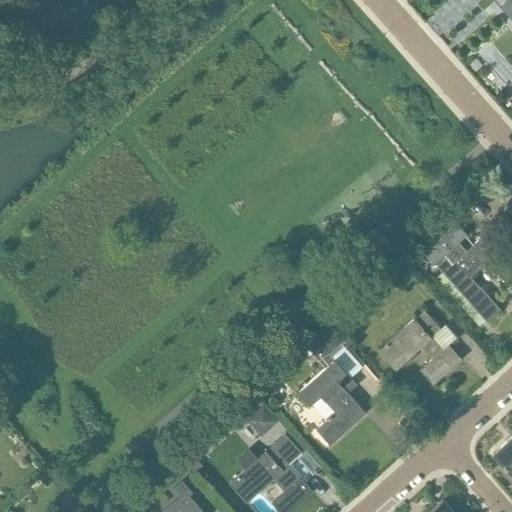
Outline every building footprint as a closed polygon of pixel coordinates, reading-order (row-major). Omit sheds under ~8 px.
[(467,235),(462,230),(455,222),(423,250),(434,263),(434,262),(443,272),(437,277),(480,325),(499,308),(480,287),(479,287),(469,277),(486,262),(503,281),(511,273),(511,259),(488,232),(466,251),(458,242),(467,235)] [(414,251),(390,271),(404,287),(418,275),(419,276),(429,269),(414,251)] [(378,351),(395,370),(422,347),(433,359),(419,371),(432,385),(461,359),(448,345),(444,349),(433,336),(441,329),(424,310),(378,351)] [(328,353),(343,340),(327,323),(303,344),(319,361),(320,361),(328,353)] [(325,367),(297,392),(309,405),(321,395),(336,412),(316,429),(329,444),(365,413),(347,393),(357,385),(350,377),(334,359),(334,360),(328,353),(320,361),(325,367)] [(245,469),(229,483),(247,502),(273,479),(284,491),(271,503),(278,511),(289,511),(312,491),(300,478),(295,482),(284,468),(292,461),(301,453),(284,434),(257,458),(248,448),(236,459),(245,469)] [(511,437),(494,454),(511,474),(511,437)] [(164,474),(179,490),(192,477),(178,462),(164,474)] [(202,511),(201,510),(185,493),(163,511),(202,511)] [(454,511),(443,499),(428,511),(454,511)] [(82,511),(83,511),(74,503),(64,511),(82,511)]
